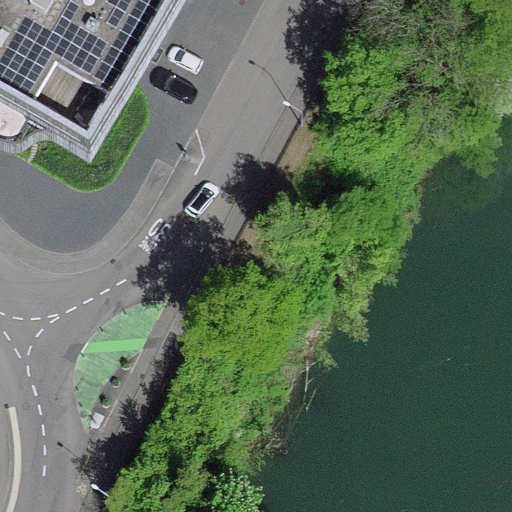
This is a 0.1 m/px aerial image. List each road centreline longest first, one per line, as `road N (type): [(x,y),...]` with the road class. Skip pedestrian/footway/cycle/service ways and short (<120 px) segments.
road 1 (residential): [(306,0),(173,247),(139,275),(17,341)]
road 2 (residential): [(17,341),(53,461),(46,511)]
